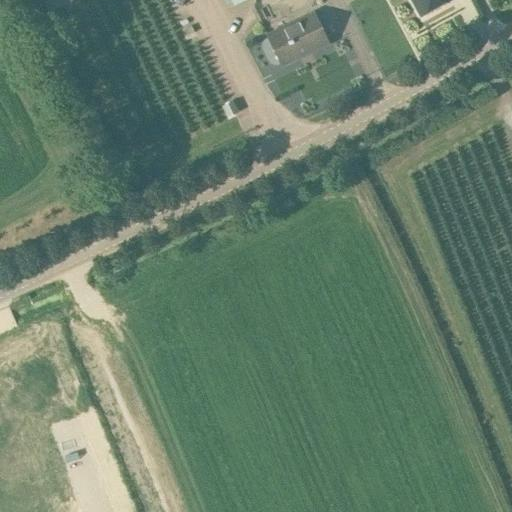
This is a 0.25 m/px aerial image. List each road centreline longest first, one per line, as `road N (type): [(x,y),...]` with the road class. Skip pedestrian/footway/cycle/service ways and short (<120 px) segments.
road 1 (tertiary): [(0,294),(286,170),(511,47)]
road 2 (unknown): [(286,170),(204,0)]
